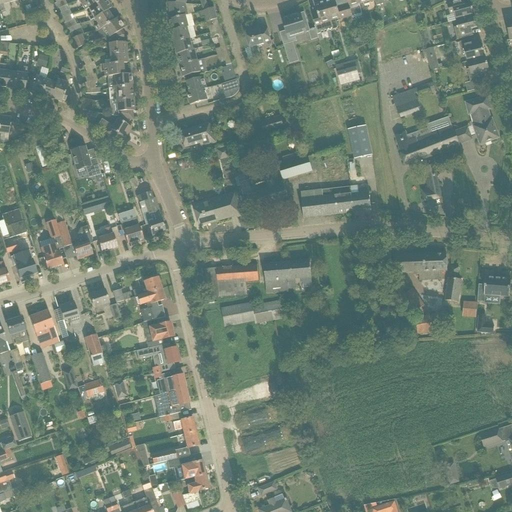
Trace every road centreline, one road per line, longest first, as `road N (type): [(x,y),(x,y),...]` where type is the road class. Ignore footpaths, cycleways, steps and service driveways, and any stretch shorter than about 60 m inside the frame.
road 1 (unclassified): [(232,509),(171,248)]
road 2 (unclassified): [(184,242),(371,228)]
road 3 (unclassified): [(0,303),(171,248)]
road 4 (residential): [(153,159),(125,159),(65,122),(0,103)]
road 5 (tertiary): [(404,389),(371,228)]
road 6 (residential): [(153,159),(140,10)]
road 7 (unclassified): [(371,228),(511,241)]
road 8 (tertiary): [(404,389),(403,452),(332,471)]
